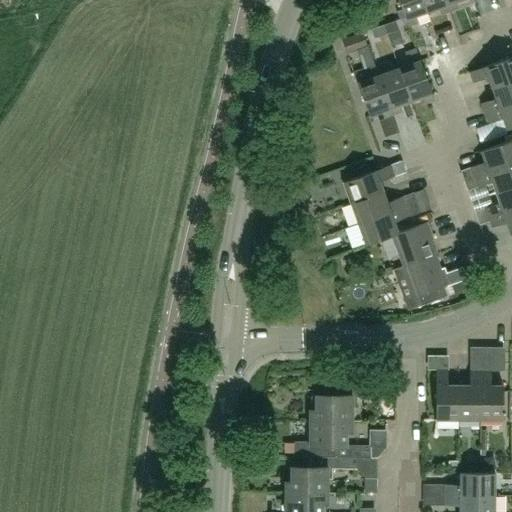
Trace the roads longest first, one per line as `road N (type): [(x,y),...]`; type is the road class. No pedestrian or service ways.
road 1 (residential): [(511,267),(482,261),(441,151),(467,142),(440,66),(487,48),(501,20),(511,16)]
road 2 (unclassified): [(227,340),(242,213),(295,0)]
road 3 (residential): [(387,511),(386,467),(406,440),(407,337)]
road 4 (residential): [(227,340),(407,337)]
road 5 (unclassified): [(217,511),(227,340)]
